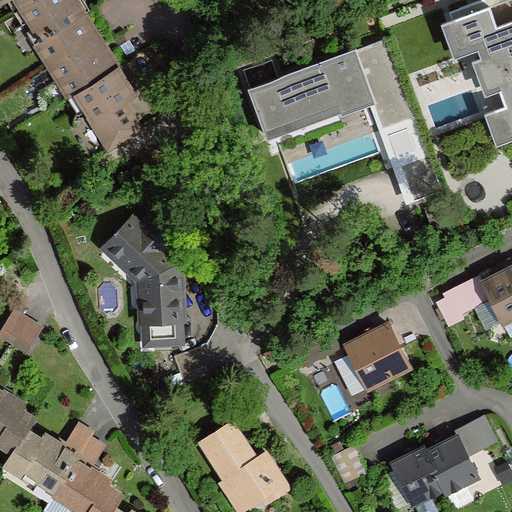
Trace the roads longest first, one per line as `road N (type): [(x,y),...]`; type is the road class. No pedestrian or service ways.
road 1 (residential): [(347,511),(243,348),(210,212),(178,0)]
road 2 (residential): [(0,157),(29,201),(83,335),(189,511)]
